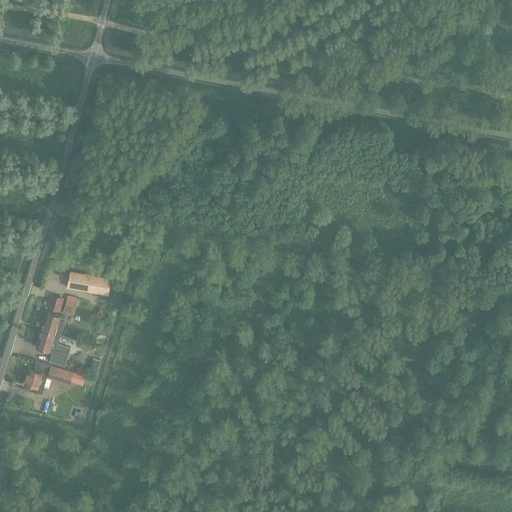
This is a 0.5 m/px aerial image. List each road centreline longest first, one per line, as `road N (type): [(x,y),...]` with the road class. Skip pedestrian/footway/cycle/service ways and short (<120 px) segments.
road 1 (unclassified): [(511,137),(93,57)]
road 2 (unclassified): [(0,379),(93,57)]
